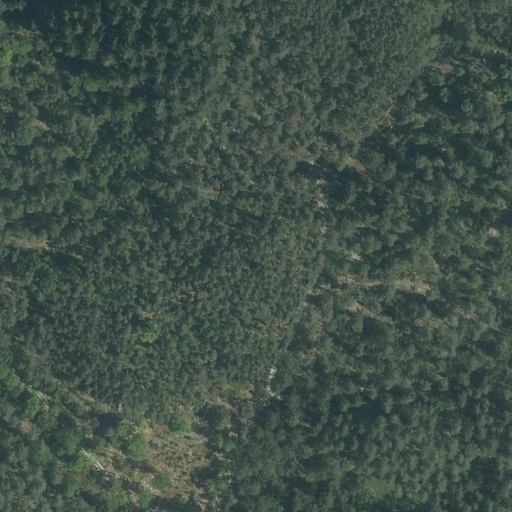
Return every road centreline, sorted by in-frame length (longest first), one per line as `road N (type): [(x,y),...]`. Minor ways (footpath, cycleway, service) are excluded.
road 1 (track): [(511,347),(461,376),(314,396),(239,396),(173,417),(140,415),(26,376)]
road 2 (track): [(316,179),(323,251),(214,511)]
road 3 (track): [(0,349),(133,511)]
